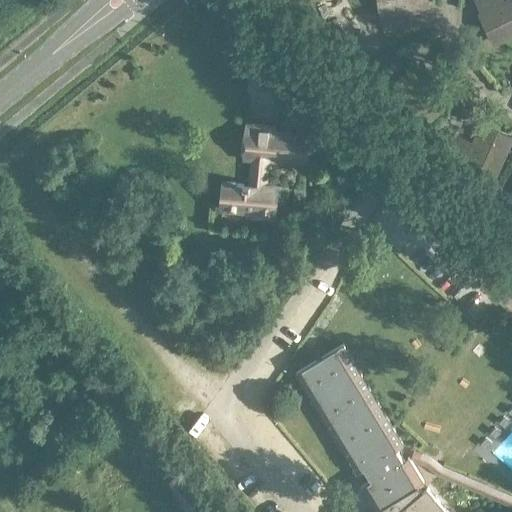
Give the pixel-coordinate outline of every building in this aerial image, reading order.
[(380,0),(382,13),(428,7),(427,0),(380,0)] [(511,32),(511,0),(482,15),(496,41),(511,32)] [(418,61),(434,57),(432,47),(415,51),(418,61)] [(404,101),(424,123),(458,92),(438,70),(404,101)] [(274,133),(274,127),(249,125),(246,156),(253,157),(251,185),(225,183),(223,208),(246,209),(246,215),(273,218),(276,186),(266,186),(268,158),(307,161),(309,136),(274,133)] [(492,180),(511,138),(484,126),(465,168),(492,180)] [(448,511),(427,486),(423,489),(419,485),(424,482),(409,457),(404,460),(397,448),(404,443),(370,388),(345,344),(296,372),(357,472),(364,468),(371,480),(362,486),(362,487),(367,484),(381,507),(376,510),(377,510),(380,509),(381,511),(448,511)] [(485,358),(482,355),(459,379),(480,399),(488,391),(496,399),(511,382),(511,370),(492,351),(485,358)]
